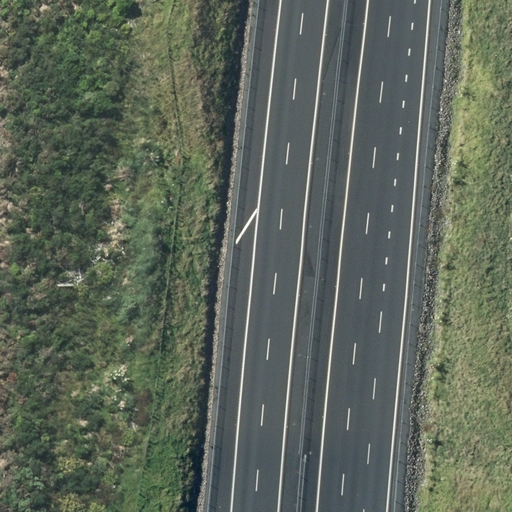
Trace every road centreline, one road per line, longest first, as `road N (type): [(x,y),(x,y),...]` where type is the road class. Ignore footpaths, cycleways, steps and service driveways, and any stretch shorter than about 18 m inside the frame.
road 1 (motorway): [(260,511),(313,0)]
road 2 (motorway): [(402,0),(353,511)]
